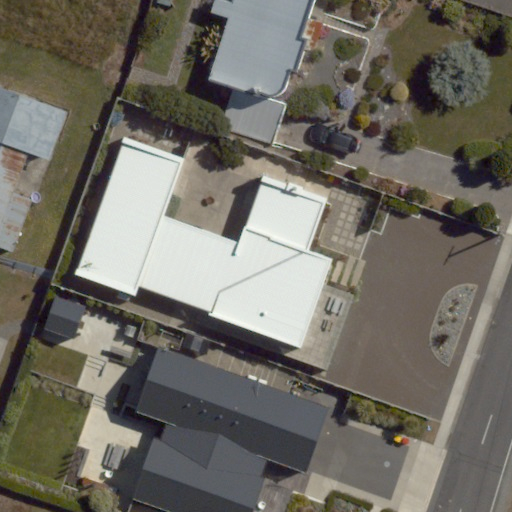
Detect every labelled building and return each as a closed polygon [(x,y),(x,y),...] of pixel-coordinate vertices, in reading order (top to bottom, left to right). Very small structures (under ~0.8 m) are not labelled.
[(511,30),(511,0),(423,0),(508,39),(511,30)] [(306,45),(223,20),(193,157),(266,180),(306,45)] [(0,312),(41,193),(0,169),(0,312)] [(281,193),(266,229),(307,246),(322,210),(281,193)] [(271,241),(264,260),(319,282),(326,264),(271,241)] [(380,244),(380,263),(440,262),(440,243),(380,244)] [(190,294),(95,258),(50,338),(160,376),(190,294)] [(264,335),(283,279),(247,267),(228,323),(264,335)] [(322,360),(343,301),(293,284),(272,342),(322,360)]
